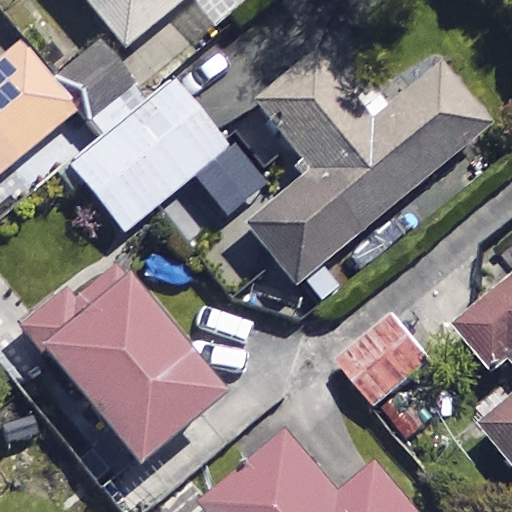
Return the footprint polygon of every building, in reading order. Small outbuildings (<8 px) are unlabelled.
[(216,40),(264,0),(75,0),(128,62),(190,9),(216,40)] [(0,183),(79,119),(23,51),(0,69),(0,183)] [(370,138),(312,66),(258,110),(317,183),(252,236),(299,294),(494,137),(446,77),(370,138)] [(128,237),(227,154),(168,84),(69,167),(128,237)] [(234,405),(118,264),(29,338),(146,479),(234,405)] [(511,385),(511,424),(496,438),(511,457),(511,296),(462,339),(506,391),(511,385)] [(441,376),(402,328),(350,371),(390,418),(441,376)] [(354,502),(302,440),(217,511),(422,511),(389,472),(354,502)]
